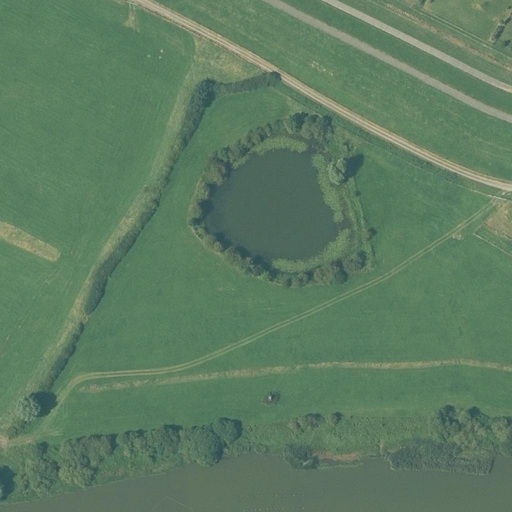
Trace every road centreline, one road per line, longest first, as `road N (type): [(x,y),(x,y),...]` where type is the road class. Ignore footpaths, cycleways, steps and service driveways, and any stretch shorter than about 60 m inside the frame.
road 1 (track): [(134,0),(469,178),(511,189)]
road 2 (track): [(325,0),(511,92)]
